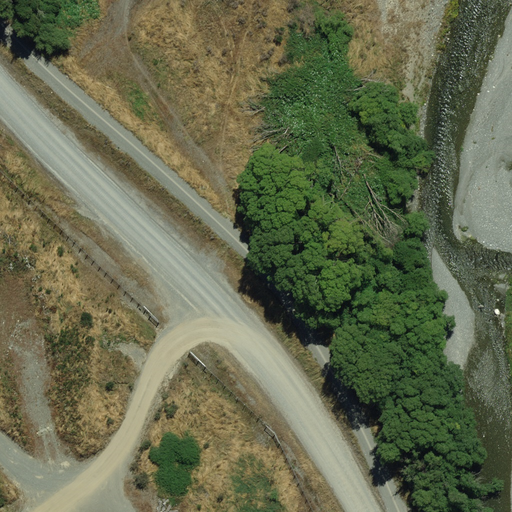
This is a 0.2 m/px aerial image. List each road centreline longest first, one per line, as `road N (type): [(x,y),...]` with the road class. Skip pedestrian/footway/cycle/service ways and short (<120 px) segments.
road 1 (track): [(0,92),(268,358),(348,469),(363,511)]
road 2 (track): [(81,497),(203,289)]
road 3 (track): [(0,451),(20,470),(102,511)]
